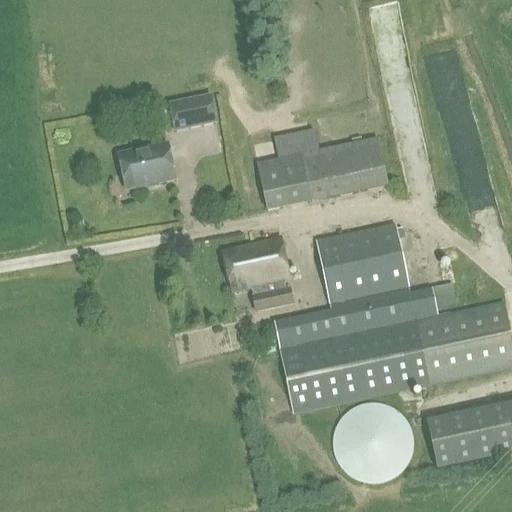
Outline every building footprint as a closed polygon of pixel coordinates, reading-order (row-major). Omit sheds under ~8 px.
[(183,103),(188,129),(216,123),(211,98),(183,103)] [(277,159),(319,150),(314,130),(273,138),(277,159)] [(377,138),(319,150),(277,159),(256,164),(267,212),(388,187),(386,179),(384,171),(377,138)] [(167,145),(118,156),(126,191),(175,181),(167,145)] [(398,239),(396,229),(395,224),(316,241),(330,311),(273,323),(292,416),(418,389),(425,387),(511,369),(511,346),(503,302),(438,317),(432,291),(410,296),(398,239)] [(251,289),(253,296),(285,289),(284,282),(289,281),(280,240),(224,252),(232,293),(251,289)] [(285,289),(253,296),(252,296),(255,313),(293,305),(290,288),(285,289)] [(102,353),(150,347),(146,325),(99,332),(102,353)] [(455,433),(511,427),(507,397),(452,403),(455,433)] [(335,431),(334,432),(334,433),(333,434),(333,435),(333,436),(333,438),(333,439),(332,440),(332,441),(332,442),(332,444),(332,445),(332,446),(332,447),(332,448),(333,449),(333,451),(333,452),(333,453),(334,454),(334,455),(334,457),(335,458),(335,459),(336,460),(336,461),(337,462),(337,463),(338,464),(338,465),(339,466),(340,467),(340,468),(341,469),(342,470),(343,471),(343,472),(344,473),(345,474),(346,474),(347,475),(348,476),(349,477),(350,477),(351,478),(352,479),(353,479),(354,480),(355,480),(356,481),(357,481),(358,482),(359,482),(361,482),(362,483),(363,483),(364,483),(365,484),(366,484),(368,484),(369,484),(370,484),(371,484),(372,484),(374,484),(375,484),(376,484),(377,484),(378,484),(380,484),(381,483),(382,483),(383,483),(384,482),(385,482),(386,482),(388,481),(389,481),(390,480),(391,480),(392,479),(393,479),(394,478),(395,477),(396,477),(397,476),(398,475),(399,474),(400,474),(401,473),(401,472),(402,471),(403,470),(404,469),(405,468),(405,467),(406,466),(407,465),(407,464),(408,463),(408,462),(409,461),(409,460),(410,459),(410,458),(411,457),(411,456),(411,454),(412,453),(412,452),(412,451),(412,450),(412,448),(413,447),(413,446),(413,445),(413,444),(413,443),(413,442),(413,440),(412,439),(412,438),(412,437),(412,436),(412,434),(411,433),(411,432),(411,431),(410,430),(410,429),(409,428),(409,427),(408,425),(408,424),(407,423),(406,422),(406,421),(405,420),(404,419),(404,418),(403,418),(402,417),(401,416),(400,415),(400,414),(399,413),(398,413),(397,412),(396,411),(395,410),(394,410),(393,409),(392,409),(391,408),(390,408),(388,407),(387,407),(386,406),(385,406),(384,405),(383,405),(382,405),(380,405),(379,404),(378,404),(377,404),(376,404),(374,404),(373,404),(372,404),(371,404),(370,404),(368,404),(367,404),(366,404),(365,404),(364,405),(363,405),(361,405),(360,406),(359,406),(358,406),(357,407),(356,407),(355,408),(354,408),(353,409),(352,410),(351,410),(350,411),(349,412),(348,412),(347,413),(346,414),(345,415),(344,415),(343,416),(342,417),(342,418),(341,419),(340,420),(339,421),(339,422),(338,423),(338,424),(337,425),(336,426),(336,427),(335,428),(335,429),(335,431)] [(511,423),(434,444),(439,464),(511,445),(511,423)]
